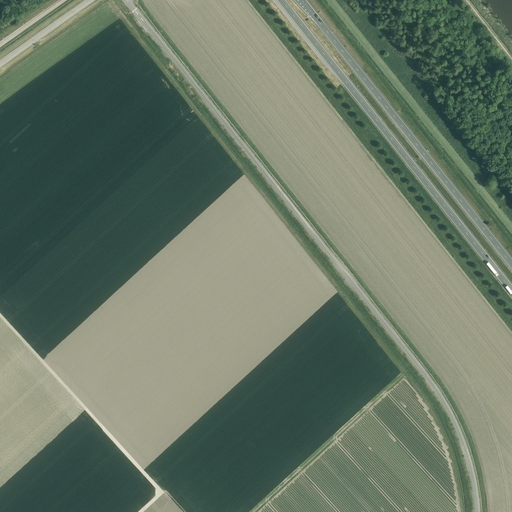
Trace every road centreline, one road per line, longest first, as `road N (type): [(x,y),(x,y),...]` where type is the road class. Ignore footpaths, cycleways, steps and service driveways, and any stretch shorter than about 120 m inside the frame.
road 1 (unclassified): [(477,511),(464,447),(429,380),(126,0)]
road 2 (trunk): [(281,0),(511,290)]
road 3 (trunk): [(511,265),(301,0)]
road 4 (track): [(99,421),(0,315)]
